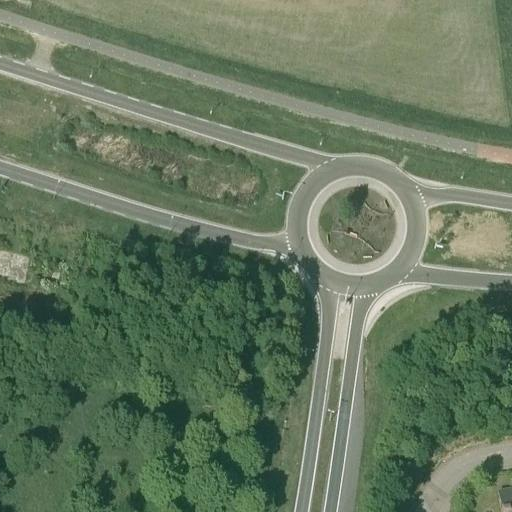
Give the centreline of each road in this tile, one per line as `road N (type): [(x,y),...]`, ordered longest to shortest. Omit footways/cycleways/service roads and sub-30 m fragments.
road 1 (tertiary): [(337,169),(0,63)]
road 2 (tertiary): [(0,169),(219,234),(297,244)]
road 3 (trunk): [(329,282),(301,511)]
road 4 (trunk): [(329,511),(367,287)]
